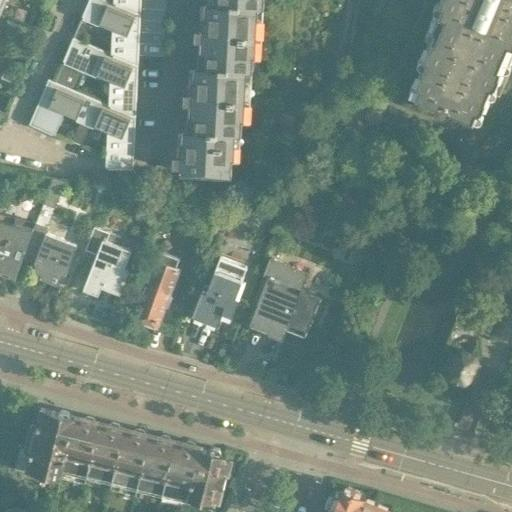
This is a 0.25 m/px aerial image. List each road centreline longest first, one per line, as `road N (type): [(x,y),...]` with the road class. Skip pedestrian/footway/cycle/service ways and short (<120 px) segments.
road 1 (tertiary): [(288,425),(13,347)]
road 2 (residential): [(452,471),(511,324)]
road 3 (tertiary): [(452,471),(327,436)]
